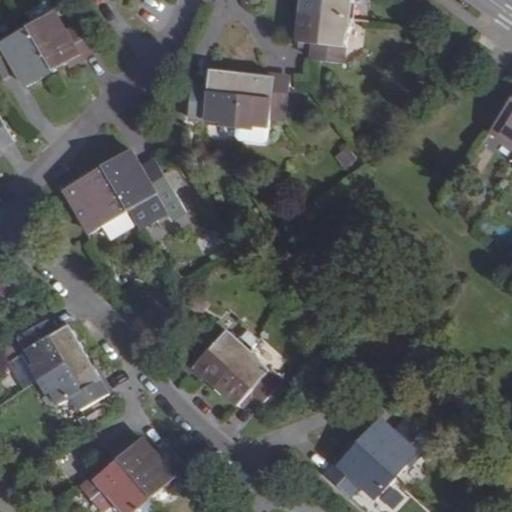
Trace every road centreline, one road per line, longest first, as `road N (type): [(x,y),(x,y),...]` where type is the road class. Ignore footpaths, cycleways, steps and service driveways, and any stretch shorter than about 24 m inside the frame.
road 1 (residential): [(257,511),(262,485),(254,471),(0,218)]
road 2 (residential): [(0,217),(169,42),(189,0)]
